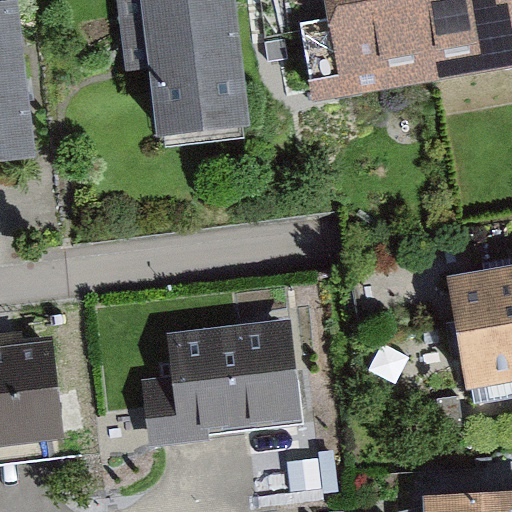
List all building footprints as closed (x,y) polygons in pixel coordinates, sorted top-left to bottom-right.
[(238,0),(119,0),(128,75),(150,73),(158,141),(253,130),(238,0)] [(316,104),(511,70),(511,0),(325,0),(328,21),(302,26),(316,104)] [(21,1),(0,3),(0,166),(40,161),(21,1)] [(511,267),(448,279),(468,392),(511,384),(511,267)] [(304,424),(292,321),(168,335),(173,377),(142,381),(150,450),(211,443),(210,434),(304,424)] [(0,449),(66,441),(55,343),(0,349),(0,449)] [(511,511),(511,494),(426,498),(426,511),(511,511)]
